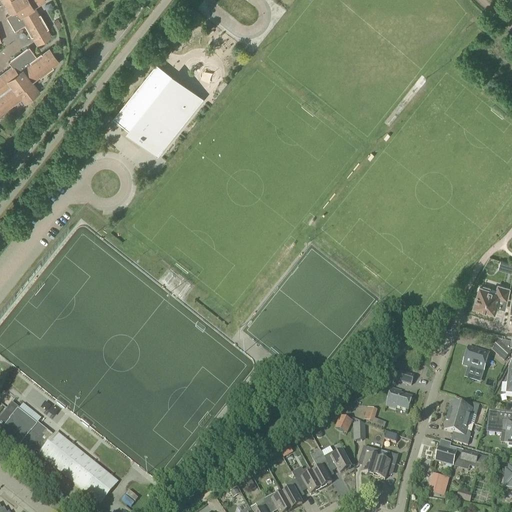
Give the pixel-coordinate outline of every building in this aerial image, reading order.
[(1,0),(9,13),(5,15),(14,31),(23,25),(31,38),(32,37),(37,44),(51,36),(47,30),(48,29),(40,14),(38,15),(34,7),(44,1),(43,0),(1,0)] [(26,45),(32,42),(24,28),(18,31),(26,45)] [(9,62),(12,67),(0,75),(0,113),(21,98),(24,103),(39,92),(32,82),(38,77),(40,78),(53,68),(52,67),(58,62),(49,49),(42,55),(41,53),(36,56),(29,47),(9,62)] [(113,119),(128,131),(127,133),(158,157),(203,100),(173,75),(172,76),(157,64),(113,119)] [(480,288),(474,308),(495,314),(497,307),(500,298),(508,300),(510,290),(498,286),(496,293),(490,291),(491,288),(484,286),(483,289),(480,288)] [(491,351),(504,362),(511,354),(510,352),(511,351),(511,343),(504,341),(501,344),(499,342),(491,351)] [(462,366),(463,367),(462,370),(467,371),(483,376),(484,373),(483,373),(489,354),(468,348),(462,366)] [(411,387),(414,376),(402,373),(399,383),(411,387)] [(466,400),(467,395),(448,389),(447,394),(466,400)] [(408,411),(412,398),(400,394),(401,393),(391,390),(386,407),(395,410),(396,408),(408,411)] [(476,417),(479,406),(465,402),(463,408),(452,405),(448,418),(468,424),(470,416),(476,417)] [(34,426),(17,412),(18,410),(11,404),(0,417),(0,435),(17,449),(18,447),(31,457),(35,452),(39,455),(38,456),(57,471),(74,485),(99,505),(106,496),(118,483),(56,433),(52,437),(37,424),(34,426)] [(383,431),(386,424),(374,420),(377,411),(367,408),(364,418),(363,420),(367,421),(366,425),(383,431)] [(489,412),(487,431),(496,432),(496,434),(502,434),(506,435),(505,444),(509,444),(508,447),(511,447),(511,422),(511,421),(511,415),(498,413),(489,412)] [(348,420),(339,416),(333,430),(343,434),(346,426),(349,427),(352,421),(348,420)] [(465,432),(468,424),(448,418),(444,431),(455,434),(453,442),(467,446),(471,433),(465,432)] [(353,443),(354,443),(365,442),(365,425),(353,426),(353,443)] [(398,437),(386,433),(384,440),(396,444),(398,437)] [(391,451),(393,443),(387,442),(385,449),(391,451)] [(373,477),(378,460),(371,458),(374,451),(363,448),(358,466),(363,468),(361,474),(373,477)] [(439,449),(435,463),(446,465),(446,467),(446,468),(450,470),(452,469),(453,467),(454,460),(460,462),(475,467),(476,464),(481,465),(485,466),(487,458),(478,455),(463,451),(457,450),(450,448),(449,452),(439,449)] [(318,471),(312,474),(320,490),(332,484),(325,472),(330,469),(329,467),(324,458),(320,451),(310,457),(318,471)] [(381,452),(378,460),(373,477),(385,481),(387,475),(392,476),(398,457),(381,452)] [(333,453),(324,458),(329,467),(333,464),(337,470),(339,475),(351,469),(342,453),(335,457),(333,453)] [(301,469),(292,474),(295,479),(300,488),(305,486),(307,491),(310,496),(320,490),(312,474),(306,478),(304,474),(302,470),(301,469)] [(289,492),(282,495),(291,511),(302,505),(299,499),(296,494),(302,491),(300,488),(295,479),(292,474),(294,479),(295,481),(286,486),(289,492)] [(433,475),(428,493),(443,497),(447,479),(433,475)] [(341,494),(349,490),(343,477),(335,481),(341,494)] [(251,492),(255,489),(250,480),(245,482),(251,492)] [(236,488),(230,492),(233,498),(240,495),(236,488)] [(470,504),(473,494),(459,491),(456,500),(470,504)] [(274,495),(265,500),(270,509),(275,507),(278,511),(277,511),(289,511),(291,511),(282,495),(276,499),(274,495)] [(258,511),(271,511),(270,509),(265,500),(255,505),(255,506),(258,511)]
